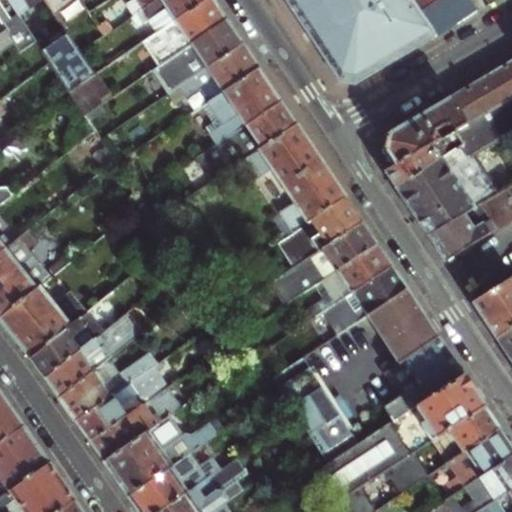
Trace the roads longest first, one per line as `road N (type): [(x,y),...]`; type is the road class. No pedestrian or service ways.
road 1 (tertiary): [(334,133),(511,405)]
road 2 (residential): [(334,133),(511,27)]
road 3 (residential): [(113,511),(0,357)]
road 4 (tertiary): [(244,0),(334,133)]
